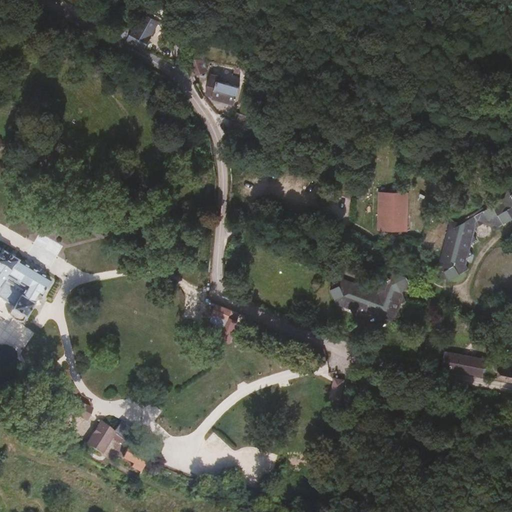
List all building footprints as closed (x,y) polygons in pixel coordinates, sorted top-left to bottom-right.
[(79,0),(62,0),(61,2),(73,9),(79,0)] [(124,33),(119,37),(142,49),(157,22),(145,15),(135,31),(132,30),(131,31),(129,29),(124,33)] [(145,15),(137,23),(139,25),(145,15)] [(202,64),(186,62),(193,79),(205,75),(202,64)] [(208,99),(232,105),(236,88),(217,84),(218,78),(207,76),(206,81),(202,95),(208,99)] [(247,137),(251,120),(234,116),(233,122),(231,121),(228,132),(247,137)] [(447,278),(452,280),(467,271),(462,263),(471,257),(466,247),(475,242),(470,233),(489,222),(493,231),(511,219),(511,190),(509,192),(505,191),(503,198),(496,202),(490,200),(488,205),(458,223),(453,222),(452,228),(449,227),(446,236),(449,237),(448,244),(445,244),(443,252),(445,253),(444,260),(440,259),(438,267),(441,268),(440,271),(448,273),(447,278)] [(400,191),(370,194),(375,233),(404,229),(400,191)] [(37,302),(48,282),(0,252),(0,301),(10,309),(7,312),(21,321),(34,300),(37,302)] [(380,327),(400,318),(395,308),(404,304),(400,295),(408,290),(405,282),(402,281),(400,277),(392,275),(389,277),(386,276),(380,292),(379,291),(377,295),(373,294),(373,295),(366,293),(366,291),(359,289),(358,290),(351,288),(352,286),(345,284),(344,286),(335,283),(334,287),(331,286),(328,293),(331,295),(331,297),(338,312),(347,308),(352,317),(361,313),(366,322),(376,318),(380,327)] [(237,317),(215,308),(209,324),(224,330),(228,321),(232,323),(235,322),(237,317)] [(443,353),(440,369),(481,378),(484,361),(443,353)] [(498,369),(496,381),(511,383),(511,373),(511,374),(511,372),(498,369)] [(369,378),(356,375),(352,395),(365,398),(369,378)] [(336,399),(340,379),(330,377),(326,397),(336,399)] [(46,423),(61,429),(67,414),(84,421),(89,409),(72,402),(70,403),(57,398),(46,423)] [(81,443),(95,454),(109,437),(124,450),(119,459),(132,465),(130,469),(138,472),(144,459),(128,445),(136,435),(119,422),(110,432),(97,423),(81,443)] [(188,490),(190,483),(145,465),(142,472),(188,490)] [(320,480),(322,471),(313,469),(311,478),(320,480)] [(194,491),(213,498),(216,492),(196,484),(194,491)]
